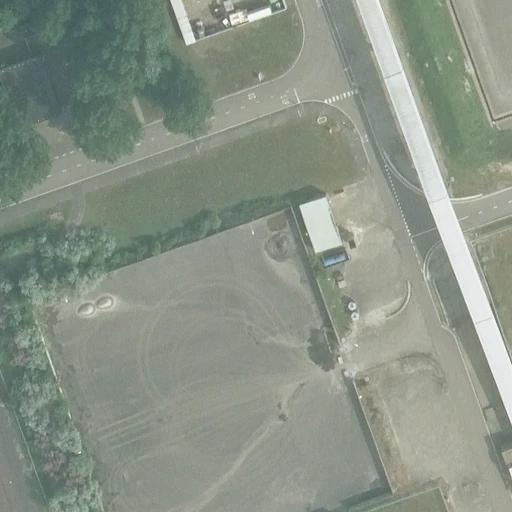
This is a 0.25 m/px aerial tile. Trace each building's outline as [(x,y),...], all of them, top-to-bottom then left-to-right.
[(341,0),(342,3),(351,0),(352,0),(360,23),(388,13),(383,0),(341,0)] [(35,33),(32,27),(31,21),(19,25),(23,37),(35,33)] [(41,52),(5,65),(0,66),(0,75),(18,127),(62,112),(41,52)] [(303,198),(313,247),(339,242),(330,193),(303,198)] [(511,353),(511,349),(493,355),(511,416),(511,353)] [(511,442),(500,446),(511,479),(511,442)]
